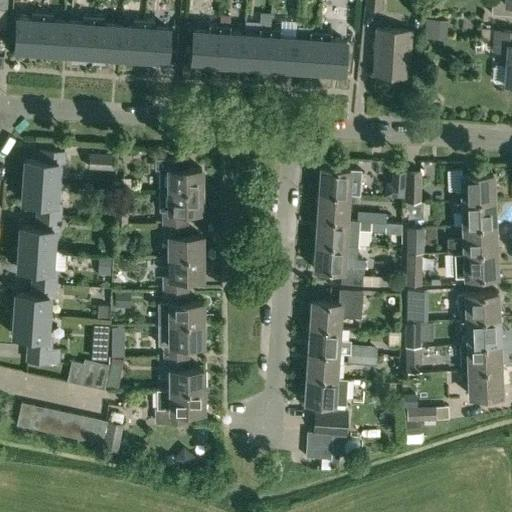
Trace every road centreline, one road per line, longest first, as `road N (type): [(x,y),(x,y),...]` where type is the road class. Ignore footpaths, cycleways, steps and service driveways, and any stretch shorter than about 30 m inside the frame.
road 1 (residential): [(234,413),(264,413),(281,386),(297,125)]
road 2 (residential): [(297,125),(0,107)]
road 3 (residential): [(511,141),(297,125)]
